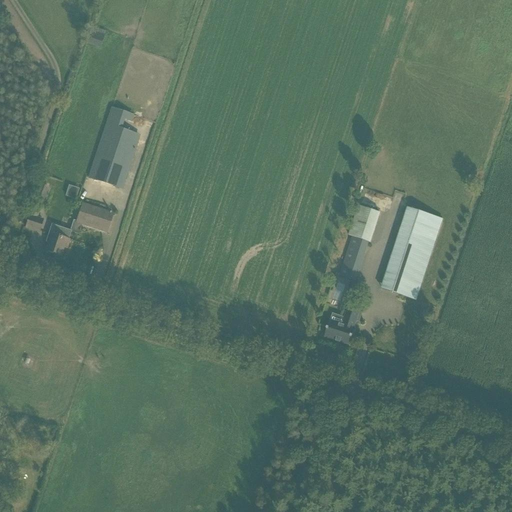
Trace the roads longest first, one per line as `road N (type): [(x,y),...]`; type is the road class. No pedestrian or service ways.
road 1 (unclassified): [(511,446),(0,280)]
road 2 (unknown): [(16,0),(60,62),(0,279)]
